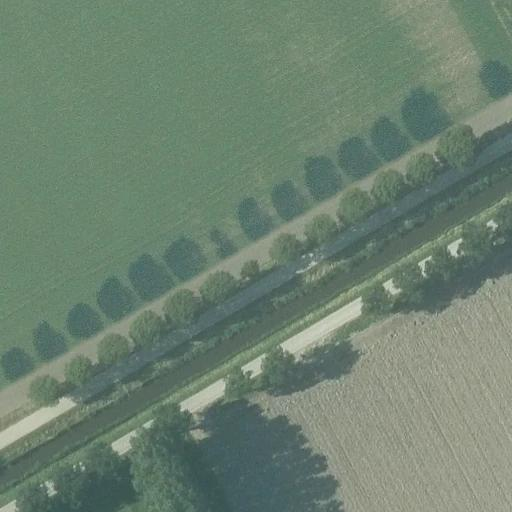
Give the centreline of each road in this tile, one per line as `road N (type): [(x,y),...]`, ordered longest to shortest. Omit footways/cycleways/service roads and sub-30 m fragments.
road 1 (unclassified): [(511,142),(0,442)]
road 2 (unclassified): [(14,511),(511,218)]
